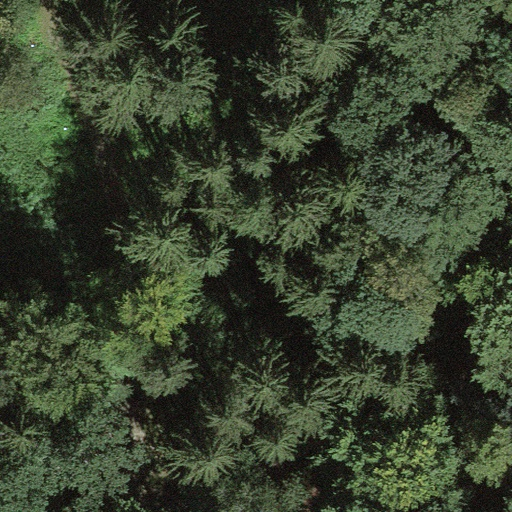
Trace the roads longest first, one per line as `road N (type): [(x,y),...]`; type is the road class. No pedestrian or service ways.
road 1 (track): [(47,0),(89,80),(120,175),(132,265),(130,511)]
road 2 (track): [(142,511),(219,462),(511,344)]
